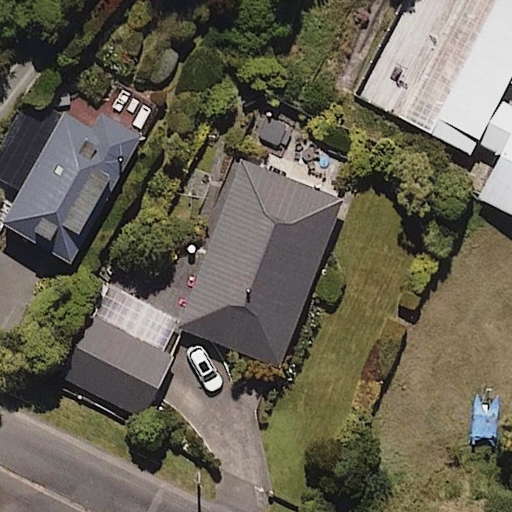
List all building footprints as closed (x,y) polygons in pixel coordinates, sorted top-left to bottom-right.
[(511,86),(511,0),(468,0),(403,121),(473,159),(511,86)] [(144,143),(73,105),(5,233),(77,270),(144,143)] [(511,111),(489,158),(504,166),(484,206),(511,219),(511,111)] [(347,205),(245,168),(184,335),(286,372),(347,205)] [(176,361),(169,358),(184,328),(117,295),(102,326),(96,323),(66,384),(147,423),(176,361)]
